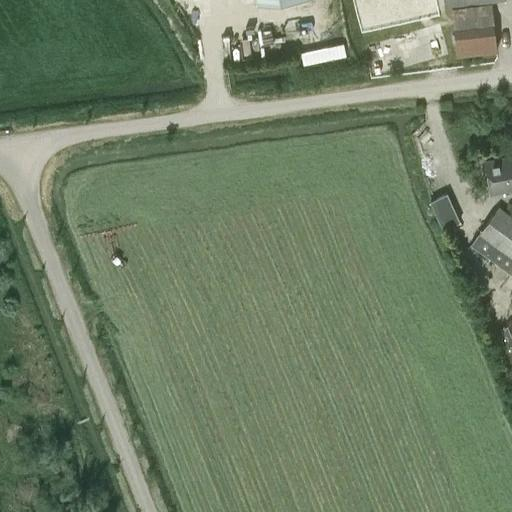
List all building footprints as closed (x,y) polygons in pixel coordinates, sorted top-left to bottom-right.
[(386,10),(393,35),(423,26),(416,1),(386,10)] [(491,2),(451,7),(457,55),(497,50),(491,2)] [(492,193),(511,189),(511,156),(486,162),(492,193)] [(460,221),(447,192),(430,200),(443,229),(460,221)] [(511,215),(499,206),(471,243),(511,272),(511,215)] [(511,337),(506,326),(495,339),(511,375),(511,337)]
